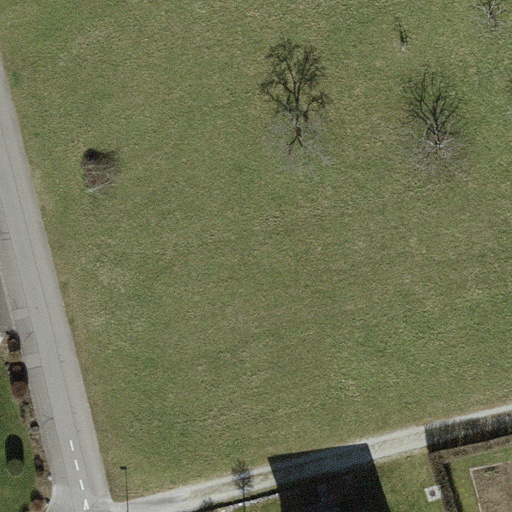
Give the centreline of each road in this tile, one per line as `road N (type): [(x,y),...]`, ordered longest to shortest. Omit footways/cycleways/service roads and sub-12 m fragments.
road 1 (track): [(153,511),(511,419)]
road 2 (residential): [(0,154),(88,511)]
